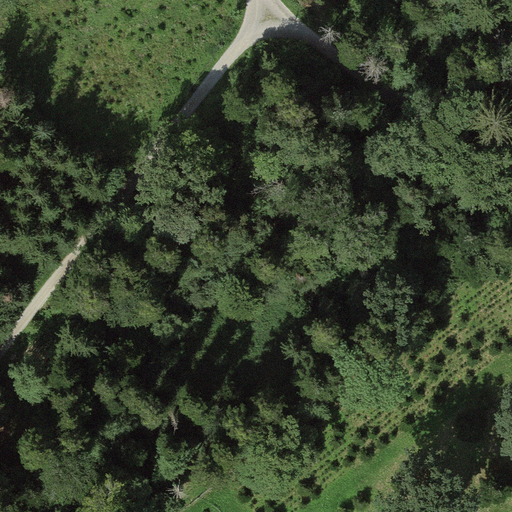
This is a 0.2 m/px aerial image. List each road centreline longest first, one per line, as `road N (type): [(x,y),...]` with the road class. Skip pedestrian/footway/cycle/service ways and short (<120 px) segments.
road 1 (track): [(0,320),(246,0)]
road 2 (track): [(511,169),(288,0)]
